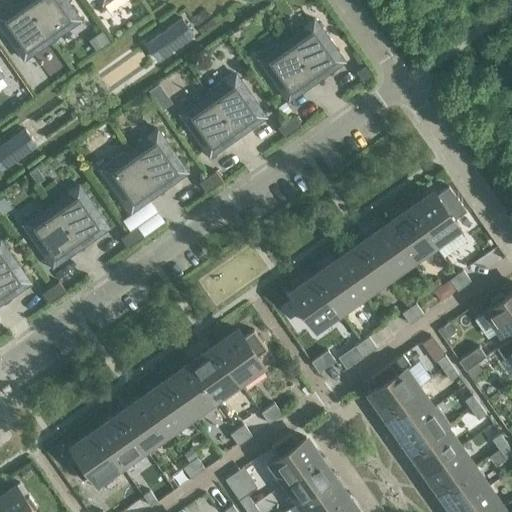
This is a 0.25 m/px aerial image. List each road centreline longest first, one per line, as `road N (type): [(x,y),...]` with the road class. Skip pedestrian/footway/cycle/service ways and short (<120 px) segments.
road 1 (residential): [(403,84),(0,368)]
road 2 (residential): [(166,511),(511,263)]
road 3 (residential): [(375,511),(318,431),(360,402),(438,511)]
road 4 (residential): [(403,84),(511,239)]
